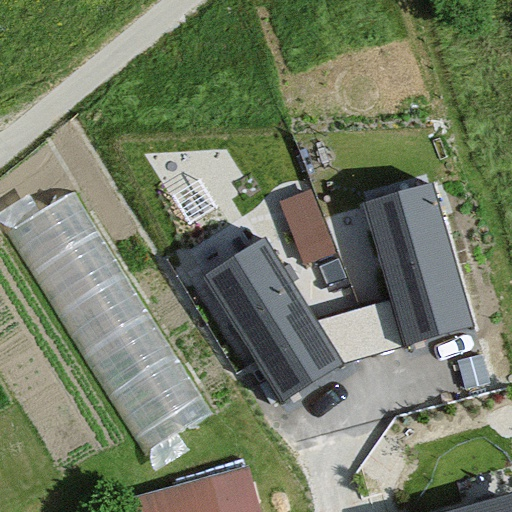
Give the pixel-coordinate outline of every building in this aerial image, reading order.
[(284,193),(313,254),(344,240),(315,178),(284,193)] [(30,249),(93,221),(78,187),(15,215),(30,249)] [(430,190),(372,207),(410,340),(468,324),(430,190)] [(337,363),(263,246),(210,279),(283,396),(337,363)] [(117,511),(243,511),(237,483),(117,510),(117,511)] [(511,511),(511,497),(460,511),(511,511)]
